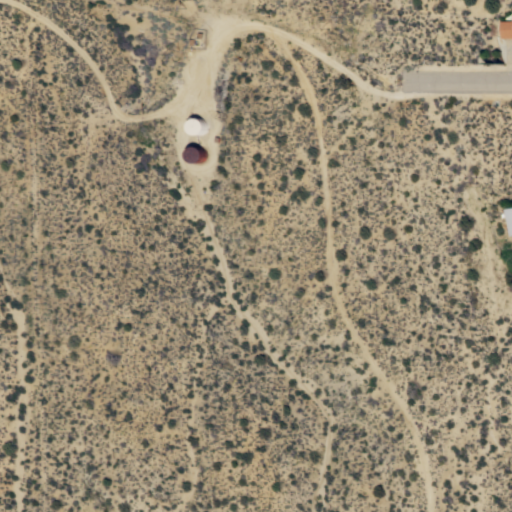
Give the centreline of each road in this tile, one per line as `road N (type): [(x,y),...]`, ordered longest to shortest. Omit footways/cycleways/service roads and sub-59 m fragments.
road 1 (residential): [(0,2),(22,6),(72,38),(135,121),(167,112),(195,90),(234,23),(276,27),(387,93),(411,83)]
road 2 (residential): [(276,27),(315,90),(326,125),(338,294),(420,433),(436,511)]
